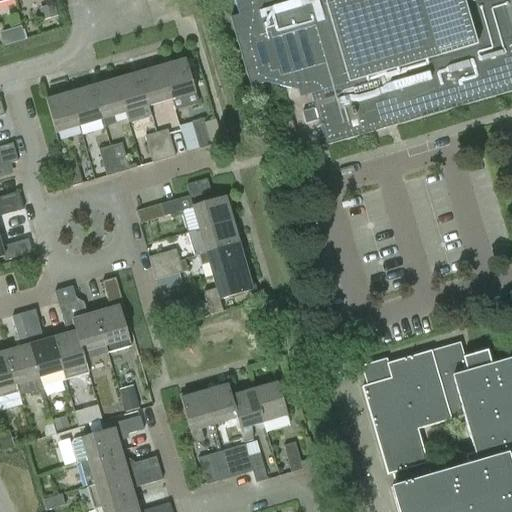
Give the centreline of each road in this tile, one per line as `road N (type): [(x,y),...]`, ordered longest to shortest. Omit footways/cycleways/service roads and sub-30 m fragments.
road 1 (residential): [(313,511),(305,485),(183,510)]
road 2 (residential): [(38,209),(30,180),(35,157),(12,76)]
